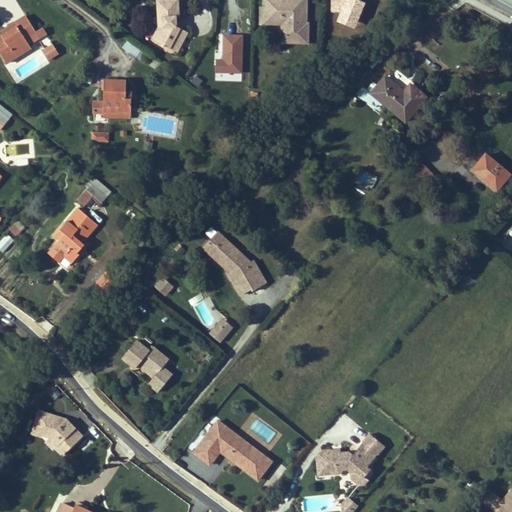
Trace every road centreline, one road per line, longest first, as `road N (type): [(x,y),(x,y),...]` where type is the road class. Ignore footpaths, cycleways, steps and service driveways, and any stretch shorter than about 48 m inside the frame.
road 1 (unclassified): [(0,319),(147,462),(214,511)]
road 2 (unknown): [(147,462),(255,316),(255,289)]
